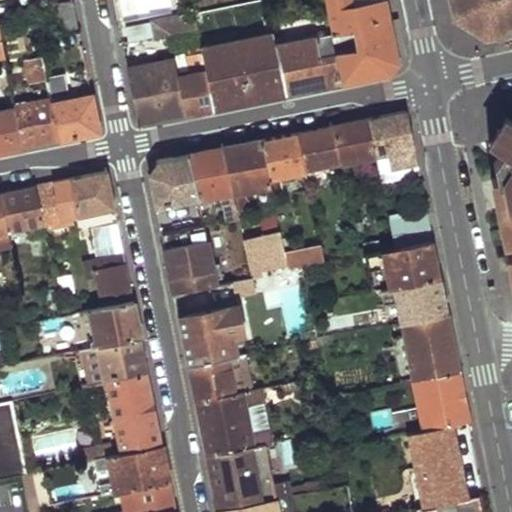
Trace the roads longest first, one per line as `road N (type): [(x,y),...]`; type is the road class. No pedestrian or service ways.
road 1 (residential): [(121,143),(195,511)]
road 2 (residential): [(121,143),(422,82)]
road 3 (residential): [(422,82),(474,345)]
road 4 (residential): [(474,345),(507,511)]
road 5 (residential): [(92,0),(121,143)]
road 6 (residential): [(0,168),(121,143)]
